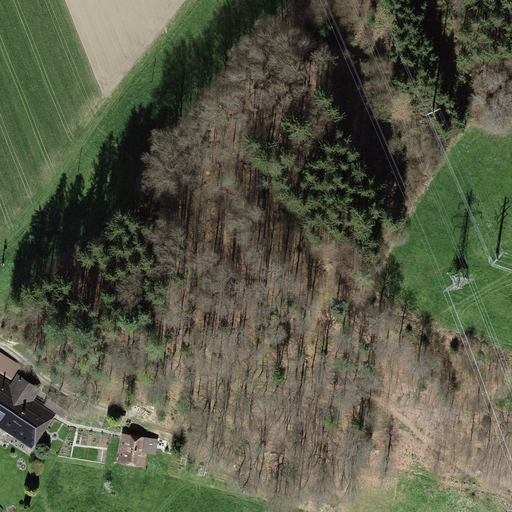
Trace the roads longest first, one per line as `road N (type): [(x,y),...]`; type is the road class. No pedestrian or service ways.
road 1 (track): [(495,0),(452,62),(400,67),(369,83),(235,196),(40,319),(49,338),(115,351),(383,463)]
road 2 (track): [(195,437),(271,470),(383,463),(511,499)]
